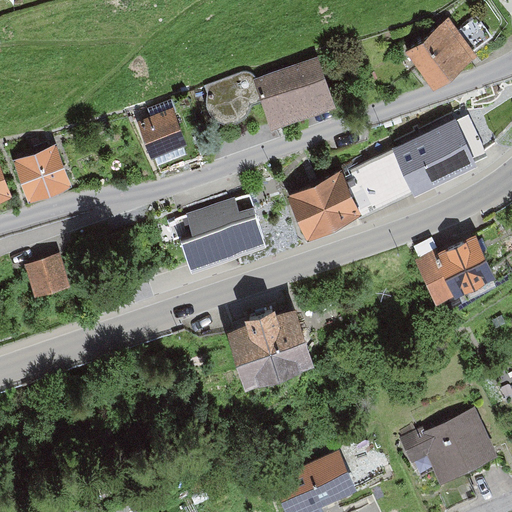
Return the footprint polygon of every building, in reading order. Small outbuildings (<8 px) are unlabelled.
[(449,14),(405,47),(432,84),(477,50),(471,42),(488,29),(477,15),(460,27),(449,14)] [(319,53),(255,75),(252,72),(249,70),(243,71),(205,86),(208,92),(207,101),(210,111),(218,119),(232,121),(242,119),(250,110),(252,102),(263,99),(271,122),(335,99),(319,53)] [(173,104),(138,118),(151,151),(187,137),(173,104)] [(341,168),(292,191),(309,227),(353,206),(356,212),(474,156),(455,117),(342,171),(341,168)] [(56,139),(14,156),(29,194),(72,177),(56,139)] [(0,159),(0,193),(11,189),(0,159)] [(174,216),(189,263),(267,238),(252,191),(174,216)] [(511,263),(493,225),(424,259),(445,301),(511,267),(511,263)] [(23,263),(33,291),(67,278),(57,251),(23,263)] [(246,315),(248,323),(230,328),(244,373),(306,353),(292,309),(274,315),(272,307),(246,315)] [(424,424),(400,436),(411,460),(428,452),(440,478),(499,449),(476,403),(426,428),(424,424)] [(339,445),(273,474),(289,511),(308,511),(324,505),(321,498),(356,482),(339,445)] [(477,492),(467,471),(439,485),(449,506),(477,492)]
